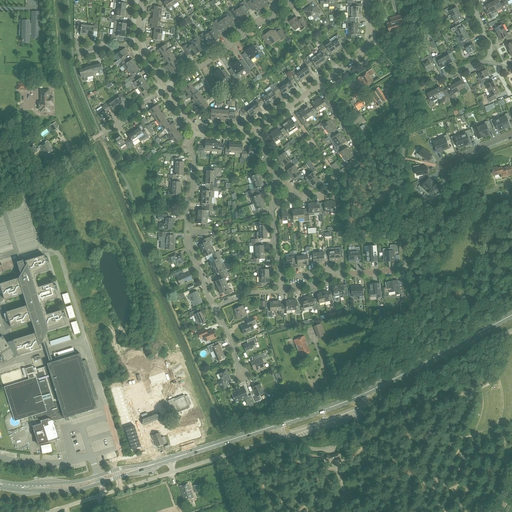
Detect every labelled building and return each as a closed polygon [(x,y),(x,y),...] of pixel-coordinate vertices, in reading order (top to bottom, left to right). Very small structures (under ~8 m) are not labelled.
[(115,9),(125,10),(125,3),(120,3),(120,0),(113,0),(112,9),(115,9)] [(161,0),(167,9),(172,6),(168,0),(166,0),(165,1),(164,0),(161,0)] [(255,9),(258,13),(261,11),(260,10),(262,8),(256,0),(253,2),(251,0),(250,0),(247,3),(253,10),(255,9)] [(265,2),(267,0),(256,0),(262,8),(267,5),(265,2)] [(498,0),(496,0),(492,2),(497,12),(503,9),(504,11),(507,9),(502,0),(501,0),(503,2),(500,4),(498,0)] [(502,0),(507,9),(510,7),(508,2),(511,0),(502,0)] [(238,9),(244,17),(249,13),(247,10),(250,9),(244,1),(240,4),(242,6),(238,9)] [(486,12),(490,19),(493,18),(492,16),(492,15),(495,14),(497,12),(492,2),(486,5),(489,10),(486,12)] [(350,12),(361,12),(360,9),(361,9),(361,6),(356,7),(356,4),(347,4),(347,7),(350,7),(350,12)] [(153,15),(161,16),(162,7),(154,6),(153,9),(151,9),(151,12),(153,12),(153,15)] [(307,18),(310,22),(314,19),(313,19),(317,16),(318,17),(322,14),(319,10),(319,11),(316,7),(313,9),(312,8),(311,8),(310,6),(303,11),(308,18),(307,18)] [(450,19),(460,13),(457,7),(453,10),(451,7),(444,10),(446,13),(449,11),(451,15),(448,16),(450,19)] [(111,19),(119,20),(119,16),(124,17),(125,10),(115,9),(114,15),(112,15),(111,19)] [(237,18),(239,20),(239,21),(243,19),(242,18),(244,17),(238,9),(235,11),(233,9),(229,11),(234,19),(237,18)] [(21,30),(21,43),(29,43),(29,39),(29,36),(31,36),(31,38),(39,38),(39,12),(31,12),(31,23),(29,23),(29,20),(19,20),(19,30),(21,30)] [(222,20),(228,28),(230,27),(231,28),(234,26),(231,22),(233,20),(228,12),(224,15),(226,17),(222,20)] [(344,19),(344,21),(354,21),(354,18),(362,18),(362,15),(361,15),(361,12),(350,12),(347,12),(347,18),(346,18),(346,19),(344,19)] [(458,26),(466,21),(464,18),(463,19),(460,13),(450,19),(451,21),(453,20),(455,23),(452,25),(453,28),(458,26)] [(387,23),(391,34),(391,33),(391,34),(390,32),(395,31),(396,32),(402,31),(400,24),(403,23),(401,15),(391,18),(392,22),(387,23)] [(289,22),(295,30),(299,28),(300,30),(303,28),(306,26),(302,20),(300,22),(296,17),(289,22)] [(324,25),(325,27),(329,24),(329,23),(330,22),(327,18),(325,20),(324,18),(321,20),(321,21),(321,22),(321,23),(320,23),(323,26),(324,25)] [(119,20),(111,19),(111,22),(113,22),(112,29),(125,31),(126,24),(119,23),(119,20)] [(221,29),(223,32),(228,28),(222,20),(219,22),(217,20),(213,23),(218,30),(221,29)] [(495,29),(498,34),(507,29),(504,24),(506,23),(504,20),(493,26),(495,29)] [(79,35),(86,36),(87,25),(81,24),(82,21),(78,21),(78,22),(77,22),(76,29),(80,30),(79,35)] [(348,29),(358,29),(358,26),(359,26),(359,23),(354,24),(354,21),(344,21),(343,21),(343,23),(343,24),(345,24),(345,29),(348,29)] [(86,36),(93,36),(93,31),(97,32),(98,25),(94,24),(94,26),(87,25),(86,36)] [(208,34),(213,42),(219,38),(217,35),(219,34),(213,26),(209,29),(211,31),(208,34)] [(459,36),(467,32),(464,26),(459,29),(458,26),(453,28),(451,29),(452,32),(456,31),(459,36)] [(277,31),(283,39),(285,38),(286,35),(282,28),(277,31)] [(124,37),(125,31),(112,29),(112,35),(111,35),(110,39),(118,40),(122,41),(123,37),(124,37)] [(347,35),(347,38),(354,38),(354,35),(359,35),(359,32),(358,32),(358,29),(348,29),(348,34),(347,35)] [(505,38),(507,41),(511,38),(511,34),(510,31),(507,33),(505,31),(507,30),(507,29),(498,34),(501,40),(505,38)] [(270,31),(262,37),(267,43),(270,41),(272,44),(280,38),(278,35),(275,37),(270,31)] [(457,49),(460,47),(467,43),(465,40),(470,38),(467,32),(459,36),(459,37),(456,38),(459,45),(456,46),(457,49)] [(206,42),(208,45),(213,42),(208,34),(204,36),(202,34),(198,36),(204,44),(206,42)] [(329,40),(331,42),(336,51),(342,47),(339,43),(342,41),(337,35),(329,40)] [(191,45),(197,53),(202,49),(200,46),(203,45),(197,37),(193,40),(195,42),(191,45)] [(321,46),(325,52),(328,50),(331,54),(336,51),(331,42),(325,46),(324,44),(321,46)] [(460,47),(462,50),(465,48),(468,54),(476,50),(473,44),(469,46),(467,43),(460,47)] [(160,51),(162,54),(168,49),(165,44),(156,50),(158,53),(160,51)] [(190,53),(192,56),(197,53),(191,45),(188,47),(186,44),(182,47),(187,55),(190,53)] [(253,45),(248,48),(254,57),(258,55),(260,58),(264,55),(260,50),(258,47),(257,45),(254,47),(253,45)] [(318,54),(316,56),(322,64),(327,61),(323,54),(325,52),(321,46),(318,48),(320,50),(317,52),(318,54)] [(163,60),(172,54),(170,52),(173,50),(172,47),(168,50),(168,49),(162,54),(163,57),(161,58),(163,60)] [(120,64),(126,59),(125,56),(128,54),(124,48),(116,54),(120,59),(118,61),(120,64)] [(244,51),(245,53),(242,55),(251,68),(254,66),(251,60),(254,57),(248,48),(244,51)] [(423,63),(427,71),(433,68),(431,64),(434,62),(430,55),(429,54),(426,48),(424,49),(428,56),(427,57),(427,58),(425,59),(426,62),(423,63)] [(442,58),(447,66),(453,62),(450,58),(453,56),(450,49),(447,51),(448,55),(442,58)] [(168,64),(173,61),(175,59),(172,54),(163,60),(165,63),(167,61),(168,64)] [(306,60),(311,66),(313,64),(315,66),(316,68),(322,64),(316,56),(315,57),(313,55),(310,57),(309,56),(308,56),(306,58),(307,59),(306,60)] [(430,55),(434,62),(436,66),(439,64),(441,68),(447,66),(442,58),(437,60),(435,57),(432,59),(430,55)] [(127,70),(136,65),(132,59),(128,62),(126,59),(120,64),(118,65),(120,68),(122,66),(125,70),(126,69),(127,70)] [(300,69),(306,77),(312,74),(309,70),(308,68),(311,66),(306,60),(306,59),(304,61),(303,62),(306,65),(300,69)] [(244,70),(247,74),(251,72),(243,60),(240,63),(238,60),(234,63),(241,73),(244,70)] [(169,71),(176,66),(173,61),(168,64),(164,67),(165,69),(167,68),(169,71)] [(90,64),(93,74),(99,73),(99,74),(103,73),(101,64),(97,65),(97,63),(90,64)] [(241,73),(234,63),(230,66),(231,68),(228,71),(236,82),(239,79),(237,75),(241,73)] [(83,77),(84,81),(88,80),(87,78),(93,76),(93,74),(90,64),(83,66),(85,70),(79,72),(81,77),(83,77)] [(129,81),(136,77),(134,74),(140,70),(136,65),(127,70),(131,76),(128,78),(129,81)] [(169,75),(171,77),(179,71),(176,66),(169,71),(171,73),(169,75)] [(219,69),(215,72),(222,82),(226,79),(228,83),(232,80),(224,69),(221,71),(219,69)] [(298,77),(301,81),(306,77),(300,69),(295,73),(293,70),(290,72),(295,79),(298,77)] [(356,79),(355,80),(358,86),(360,85),(362,89),(373,81),(370,76),(374,73),(371,69),(367,72),(356,79)] [(480,84),(487,81),(486,81),(485,78),(489,76),(490,74),(489,72),(487,72),(486,70),(478,74),(480,77),(477,78),(479,81),(478,81),(479,85),(480,84)] [(222,82),(215,72),(211,75),(212,76),(208,78),(216,88),(219,86),(218,84),(222,82)] [(283,83),(289,92),(295,88),(292,84),(295,82),(290,76),(287,77),(289,80),(283,83)] [(125,85),(127,88),(134,83),(137,88),(146,83),(142,77),(138,80),(136,77),(129,81),(130,81),(125,85)] [(353,81),(355,80),(356,79),(354,77),(347,82),(350,85),(354,82),(353,81)] [(455,83),(459,91),(465,88),(467,91),(470,89),(467,83),(464,85),(461,80),(455,83)] [(489,91),(496,87),(493,81),(489,84),(487,81),(480,84),(482,87),(484,90),(487,88),(489,91)] [(140,95),(143,99),(149,95),(146,91),(149,88),(146,83),(137,88),(141,94),(140,95)] [(186,92),(193,88),(190,83),(181,88),(183,91),(185,90),(186,92)] [(272,85),(278,93),(281,91),(284,96),(289,92),(283,83),(278,87),(275,83),(272,85)] [(448,91),(453,100),(456,98),(454,94),(459,91),(455,83),(450,86),(451,89),(448,91)] [(267,95),(273,103),(278,99),(276,95),(278,93),(272,85),(272,84),(269,86),(271,89),(265,93),(267,95)] [(434,91),(438,99),(440,103),(445,101),(451,98),(447,89),(445,90),(443,87),(440,88),(434,91)] [(488,99),(490,102),(496,98),(495,95),(499,93),(496,87),(489,91),(490,94),(487,96),(488,99)] [(188,98),(191,96),(197,93),(193,88),(186,92),(188,95),(186,96),(188,98)] [(369,94),(377,106),(386,100),(378,88),(369,94)] [(41,109),(41,111),(49,111),(49,105),(52,105),(52,98),(49,98),(48,90),(40,90),(41,102),(38,102),(38,109),(41,109)] [(191,100),(193,102),(202,96),(198,91),(197,93),(191,96),(193,99),(191,100)] [(427,100),(431,107),(435,105),(433,101),(438,99),(434,91),(427,94),(430,98),(427,100)] [(114,100),(119,109),(125,105),(122,101),(125,99),(124,97),(122,95),(121,93),(117,95),(118,97),(114,100)] [(257,98),(262,105),(264,103),(267,107),(273,103),(267,95),(262,98),(260,96),(259,94),(256,96),(258,98),(257,98)] [(194,105),(196,103),(198,106),(205,101),(207,100),(206,98),(203,99),(202,96),(193,102),(194,105)] [(361,100),(365,105),(366,107),(371,103),(367,96),(361,100)] [(251,106),(256,114),(262,111),(259,107),(262,105),(257,98),(255,100),(256,102),(251,106)] [(316,100),(322,109),(325,107),(326,108),(327,109),(328,108),(330,110),(332,109),(325,99),(323,101),(321,98),(319,99),(318,98),(316,100)] [(104,104),(108,110),(111,109),(114,113),(119,109),(114,100),(108,104),(107,102),(104,104)] [(314,112),(317,116),(319,114),(317,112),(322,109),(316,100),(313,102),(314,103),(312,104),(316,111),(314,112)] [(354,105),(358,111),(361,109),(360,108),(365,105),(361,100),(354,105)] [(198,110),(200,112),(208,106),(205,101),(198,106),(200,109),(198,110)] [(97,111),(104,122),(109,118),(106,112),(108,110),(104,104),(101,106),(102,108),(97,111)] [(149,110),(153,115),(159,110),(158,108),(160,107),(158,104),(149,110)] [(248,114),(251,118),(256,114),(251,106),(245,109),(244,108),(241,110),(245,116),(248,114)] [(302,109),(308,118),(313,115),(314,117),(317,116),(314,112),(312,114),(308,107),(306,108),(305,107),(302,109)] [(301,122),(303,125),(307,123),(305,120),(308,118),(302,109),(299,111),(300,112),(298,113),(300,116),(297,118),(301,123),(301,122)] [(153,115),(156,120),(165,114),(163,112),(161,113),(159,110),(153,115)] [(510,127),(508,120),(510,119),(508,113),(505,114),(505,115),(500,117),(500,118),(504,129),(510,127)] [(156,120),(159,125),(166,120),(165,118),(166,117),(165,114),(156,120)] [(362,115),(353,121),(355,125),(365,119),(362,115)] [(496,125),(497,128),(499,131),(504,129),(500,118),(500,117),(500,116),(490,120),(493,126),(496,125)] [(286,121),(292,130),(297,127),(298,130),(299,129),(300,128),(301,128),(296,121),(294,122),(292,119),(290,120),(289,119),(286,121)] [(163,130),(165,128),(171,124),(170,122),(168,123),(166,120),(159,125),(163,130)] [(324,130),(325,129),(334,124),(332,121),(331,121),(330,120),(323,124),(322,122),(319,124),(319,125),(316,126),(318,128),(321,126),(324,130)] [(282,129),(287,137),(289,136),(290,136),(288,133),(292,130),(286,121),(284,123),(284,124),(282,126),(284,128),(282,129)] [(480,127),(484,137),(485,137),(489,135),(490,135),(487,128),(490,127),(488,121),(485,122),(486,124),(480,126),(480,127)] [(46,128),(50,133),(59,127),(55,122),(46,128)] [(165,128),(169,133),(176,129),(174,126),(175,125),(174,122),(171,124),(165,128)] [(326,135),(328,138),(335,132),(334,130),(336,129),(335,127),(336,126),(334,124),(325,129),(328,134),(326,135)] [(480,126),(480,125),(474,127),(474,126),(471,128),(473,134),(476,133),(478,139),(484,137),(480,127),(480,126)] [(138,126),(132,130),(140,141),(148,136),(150,135),(145,128),(141,130),(138,126)] [(273,130),(279,139),(283,136),(285,139),(287,137),(282,129),(280,131),(278,128),(276,130),(276,129),(273,130)] [(169,133),(172,138),(181,132),(179,130),(177,131),(176,129),(169,133)] [(129,138),(127,140),(132,147),(135,146),(134,145),(140,141),(140,142),(140,141),(132,130),(127,134),(129,138)] [(269,140),(274,147),(276,145),(275,142),(279,139),(273,130),(270,133),(271,134),(269,135),(271,138),(269,140)] [(471,136),(469,130),(460,134),(465,146),(470,144),(468,137),(471,136)] [(172,138),(176,143),(182,138),(181,136),(183,135),(181,132),(172,138)] [(330,141),(332,144),(343,137),(341,134),(340,135),(339,133),(337,134),(335,132),(328,138),(325,140),(326,141),(328,140),(330,141)] [(460,134),(451,137),(453,143),(456,142),(459,148),(465,146),(460,134)] [(114,139),(120,147),(125,144),(129,149),(132,147),(127,140),(124,141),(120,135),(114,139)] [(450,141),(447,135),(439,138),(444,151),(449,148),(447,142),(450,141)] [(334,149),(336,152),(343,147),(341,145),(345,142),(344,140),(345,139),(343,137),(332,144),(335,147),(334,149)] [(438,153),(444,151),(439,138),(430,141),(432,147),(435,146),(438,153)] [(40,149),(45,156),(53,150),(47,141),(38,147),(39,147),(36,149),(33,145),(29,148),(33,154),(38,151),(40,149)] [(201,157),(205,157),(205,153),(204,153),(204,151),(211,151),(212,141),(205,141),(205,146),(198,145),(198,156),(201,156),(201,157)] [(212,141),(211,151),(217,152),(217,154),(221,154),(222,147),(218,146),(218,142),(212,141)] [(235,153),(236,143),(229,142),(229,144),(225,144),(225,154),(228,154),(228,152),(235,153)] [(242,143),(236,143),(235,153),(241,153),(241,160),(240,160),(240,164),(244,164),(244,158),(245,158),(245,151),(242,151),(242,143)] [(245,158),(248,159),(248,157),(255,157),(256,147),(249,146),(248,151),(245,151),(245,158)] [(343,147),(336,152),(338,155),(339,155),(340,154),(343,157),(351,151),(350,148),(348,149),(347,147),(344,149),(343,147)] [(279,162),(288,156),(285,152),(288,150),(286,148),(282,150),(284,153),(277,157),(279,159),(277,160),(279,162)] [(421,159),(422,157),(429,161),(432,155),(421,148),(415,156),(421,159)] [(343,163),(345,165),(348,163),(347,161),(355,156),(351,151),(343,157),(345,161),(343,163)] [(291,164),(297,161),(295,158),(291,161),(288,156),(279,162),(281,165),(282,165),(284,167),(290,162),(291,164)] [(173,168),(183,169),(183,162),(179,162),(179,158),(171,158),(171,161),(171,165),(172,165),(173,166),(173,168)] [(287,173),(288,176),(297,170),(294,165),(298,163),(297,161),(291,164),(293,166),(286,171),(288,173),(287,173)] [(416,169),(417,176),(428,174),(427,167),(420,168),(420,165),(413,166),(414,170),(416,169)] [(503,176),(504,177),(511,174),(511,169),(511,166),(502,169),(502,167),(497,168),(497,167),(492,168),(494,175),(501,173),(502,176),(503,176)] [(206,171),(206,177),(216,178),(216,171),(220,172),(220,171),(221,171),(221,170),(221,168),(211,167),(211,171),(206,171)] [(168,178),(176,179),(176,175),(183,176),(183,169),(173,168),(173,175),(168,174),(167,178),(168,178)] [(305,180),(307,183),(316,177),(313,172),(316,170),(314,168),(310,171),(312,173),(305,177),(306,180),(305,180)] [(291,178),(293,180),(296,178),(297,180),(304,175),(302,171),(299,172),(297,170),(288,176),(290,179),(291,178)] [(249,177),(251,183),(261,180),(259,173),(255,175),(253,172),(246,174),(247,178),(249,177)] [(216,178),(206,177),(205,184),(211,184),(210,188),(217,188),(218,184),(215,184),(216,178)] [(310,185),(311,187),(315,184),(317,186),(323,182),(321,179),(319,179),(318,180),(316,177),(307,183),(309,186),(310,185)] [(170,188),(180,189),(180,182),(176,182),(176,179),(168,178),(168,181),(170,182),(170,188)] [(430,179),(429,179),(425,183),(423,181),(418,187),(425,193),(434,183),(434,182),(433,182),(430,179)] [(261,180),(251,183),(254,189),(263,186),(261,180)] [(432,201),(437,195),(434,192),(439,187),(434,183),(425,193),(430,197),(428,199),(432,201)] [(179,196),(180,189),(170,188),(170,191),(168,191),(167,198),(175,199),(175,195),(179,196)] [(201,197),(211,198),(214,198),(214,191),(220,191),(220,188),(219,188),(217,188),(210,188),(210,191),(202,190),(201,197)] [(459,193),(459,199),(476,196),(476,191),(459,193)] [(251,198),(253,204),(263,201),(260,194),(256,196),(255,193),(248,195),(249,198),(251,198)] [(206,204),(206,207),(216,208),(216,204),(211,204),(211,198),(201,197),(201,204),(206,204)] [(329,201),(330,211),(335,211),(335,214),(338,213),(338,209),(335,209),(335,201),(332,202),(332,200),(329,201)] [(253,211),(254,214),(257,213),(262,212),(260,209),(265,207),(263,201),(253,204),(255,210),(253,211)] [(322,211),(322,215),(325,214),(325,212),(330,211),(329,201),(325,201),(325,202),(323,202),(324,210),(322,211)] [(305,209),(306,221),(309,221),(309,216),(314,216),(313,202),(309,202),(309,204),(305,204),(305,209)] [(313,202),(314,216),(319,215),(322,215),(322,211),(319,211),(318,203),(316,203),(316,202),(313,202)] [(207,217),(207,218),(209,218),(209,211),(214,211),(215,211),(216,208),(206,207),(206,211),(198,210),(197,217),(207,217)] [(290,219),(290,223),(293,223),(293,220),(298,220),(297,209),(294,209),(294,210),(292,211),(292,218),(290,219)] [(306,221),(305,209),(301,210),(300,209),(297,209),(298,220),(303,219),(304,222),(306,221)] [(278,216),(279,224),(282,224),(282,221),(287,220),(288,223),(290,223),(290,219),(287,219),(287,211),(284,211),(284,210),(281,210),(281,216),(278,216)] [(159,229),(171,229),(172,222),(173,223),(173,219),(168,218),(168,214),(153,213),(158,214),(157,219),(163,220),(162,224),(159,223),(159,229)] [(201,227),(210,228),(210,224),(207,224),(207,218),(207,217),(197,217),(197,224),(202,224),(201,227)] [(256,232),(267,232),(266,225),(260,225),(260,222),(252,222),(252,226),(254,226),(254,230),(256,230),(256,232)] [(164,249),(173,249),(174,236),(169,235),(169,232),(159,232),(158,237),(163,237),(162,242),(161,243),(160,247),(162,249),(164,249)] [(250,239),(250,243),(258,242),(258,239),(267,239),(267,232),(256,232),(257,239),(250,239)] [(210,239),(209,237),(200,241),(201,244),(199,245),(201,251),(211,247),(213,246),(210,239)] [(253,246),(253,253),(263,252),(263,245),(258,246),(258,242),(250,243),(250,246),(253,246)] [(382,249),(383,262),(394,261),(394,253),(398,252),(396,244),(390,245),(390,249),(382,249)] [(364,246),(366,262),(377,261),(376,245),(364,246)] [(213,257),(208,259),(220,254),(218,251),(216,252),(213,246),(211,247),(201,251),(204,257),(212,254),(213,257)] [(302,256),(303,267),(306,266),(306,265),(308,265),(307,255),(307,254),(310,254),(309,247),(306,248),(305,249),(305,253),(302,253),(302,256)] [(312,247),(309,247),(310,254),(312,254),(313,263),(315,262),(315,264),(318,263),(317,252),(313,253),(312,247)] [(339,250),(334,251),(335,262),(338,261),(338,260),(340,260),(339,251),(342,251),(341,247),(338,247),(339,250)] [(348,251),(349,262),(353,262),(353,261),(360,260),(359,247),(355,248),(356,250),(348,251)] [(328,248),(325,249),(326,253),(328,253),(329,261),(331,261),(331,262),(335,262),(334,251),(329,251),(328,248)] [(323,252),(317,252),(318,263),(322,263),(322,262),(324,262),(323,253),(326,253),(325,249),(323,249),(323,252)] [(294,258),(293,254),(293,251),(290,251),(291,253),(289,254),(289,257),(285,258),(286,268),(290,268),(289,267),(292,266),(291,263),(294,263),(294,258)] [(251,259),(252,263),(259,262),(258,259),(264,259),(263,252),(253,253),(253,259),(251,259)] [(296,253),(293,254),(294,258),(296,258),(297,266),(299,266),(299,267),(303,267),(302,256),(297,257),(296,253)] [(51,255),(54,267),(59,266),(57,254),(51,255)] [(174,262),(176,266),(184,262),(181,255),(175,257),(173,254),(167,256),(170,264),(174,262)] [(210,262),(212,268),(221,264),(219,258),(221,257),(220,254),(213,257),(214,260),(210,262)] [(0,357),(2,357),(3,360),(15,356),(18,355),(41,348),(40,343),(42,343),(47,341),(45,334),(47,331),(66,325),(61,310),(46,315),(42,302),(57,298),(52,283),(38,287),(34,275),(49,270),(44,255),(25,261),(26,266),(24,270),(23,270),(22,270),(21,270),(21,271),(21,272),(20,272),(21,273),(21,274),(22,274),(20,278),(0,283),(0,286),(4,299),(24,293),(27,306),(6,312),(11,327),(32,321),(36,333),(7,342),(3,336),(0,337),(0,357)] [(221,264),(212,268),(215,274),(219,272),(221,275),(228,272),(226,269),(223,263),(221,264)] [(258,274),(258,276),(269,276),(268,269),(263,269),(263,266),(256,267),(256,270),(258,270),(258,271),(257,271),(257,272),(256,272),(256,273),(257,273),(257,274),(258,274)] [(176,277),(180,285),(192,280),(188,272),(184,274),(182,270),(172,274),(174,278),(176,277)] [(229,275),(228,272),(221,275),(222,279),(215,282),(217,288),(227,284),(224,278),(229,275)] [(257,283),(257,287),(264,286),(264,283),(269,283),(269,276),(258,276),(258,283),(257,283)] [(64,278),(58,280),(62,291),(68,289),(64,278)] [(400,294),(402,293),(401,281),(397,281),(397,280),(386,282),(387,287),(383,288),(384,297),(388,296),(387,293),(395,292),(396,295),(400,294)] [(377,295),(377,298),(381,297),(380,283),(368,284),(369,295),(377,295)] [(225,292),(226,295),(232,292),(231,289),(229,290),(227,284),(217,288),(220,294),(225,292)] [(340,284),(337,285),(339,295),(343,294),(343,297),(348,296),(347,288),(343,289),(342,285),(340,285),(340,284)] [(336,296),(339,295),(337,285),(333,286),(334,287),(332,288),(333,292),(330,293),(331,297),(333,305),(334,304),(334,303),(336,302),(337,300),(336,296)] [(355,287),(355,286),(351,287),(351,290),(349,290),(349,297),(352,297),(359,297),(359,299),(363,299),(362,286),(355,287)] [(65,303),(71,301),(68,291),(62,293),(65,303)] [(197,291),(187,296),(188,300),(191,299),(194,306),(201,302),(197,291)] [(325,291),(322,292),(324,302),(325,302),(325,304),(330,303),(331,307),(334,306),(333,305),(331,297),(330,293),(330,292),(328,293),(327,292),(325,292),(325,291)] [(317,298),(315,298),(317,308),(320,307),(319,303),(324,302),(322,292),(318,292),(319,294),(317,294),(317,298)] [(306,297),(309,307),(312,306),(312,309),(314,310),(318,309),(317,308),(315,298),(313,299),(312,296),(310,297),(309,296),(306,297)] [(300,308),(301,312),(304,311),(304,308),(309,307),(306,297),(303,298),(303,299),(301,299),(303,307),(300,308)] [(291,300),(292,310),(295,310),(295,313),(296,314),(300,314),(300,312),(299,308),(299,303),(297,303),(297,301),(294,301),(294,299),(291,300)] [(267,314),(267,318),(272,317),(272,311),(275,311),(275,300),(271,301),(272,302),(269,302),(269,310),(267,310),(267,314)] [(275,300),(275,311),(278,311),(279,314),(279,316),(281,318),(283,318),(283,314),(284,314),(283,304),(280,304),(280,301),(278,301),(278,300),(275,300)] [(286,304),(283,304),(284,314),(287,314),(286,310),(292,310),(291,300),(288,300),(288,301),(286,301),(286,304)] [(73,304),(67,305),(69,317),(75,316),(73,304)] [(236,316),(238,319),(246,316),(242,306),(234,309),(237,316),(236,316)] [(194,315),(198,325),(205,321),(201,312),(197,314),(195,311),(188,313),(190,317),(194,315)] [(244,335),(254,330),(252,325),(256,324),(253,317),(245,320),(247,324),(241,327),(244,335)] [(71,321),(76,335),(81,333),(77,320),(71,321)] [(323,328),(321,324),(314,326),(315,328),(318,338),(326,336),(323,328)] [(204,337),(206,341),(216,337),(213,330),(206,332),(205,329),(197,332),(200,339),(204,337)] [(70,335),(50,341),(51,344),(71,338),(70,335)] [(293,340),(300,356),(310,352),(304,336),(293,340)] [(244,346),(247,353),(256,349),(254,344),(257,343),(257,341),(259,341),(257,338),(256,338),(255,337),(246,340),(248,344),(244,346)] [(214,351),(218,361),(225,358),(219,345),(215,347),(213,344),(207,346),(210,353),(214,351)] [(54,354),(55,357),(74,352),(73,348),(54,354)] [(262,353),(260,355),(261,358),(251,363),(254,370),(257,368),(258,372),(262,370),(262,369),(264,368),(265,369),(266,369),(264,365),(262,360),(268,357),(266,352),(262,353)] [(37,419),(40,421),(48,418),(54,421),(66,418),(67,421),(70,420),(68,417),(97,408),(94,400),(98,399),(86,360),(82,361),(80,353),(47,364),(48,366),(34,370),(33,366),(25,369),(28,379),(4,387),(14,421),(31,416),(33,420),(37,419)] [(218,382),(221,390),(228,387),(226,382),(230,380),(226,371),(219,374),(222,381),(218,382)] [(158,378),(160,386),(167,384),(165,376),(158,378)] [(158,378),(151,380),(153,388),(160,386),(158,378)] [(255,395),(252,396),(254,402),(254,403),(260,400),(258,396),(263,394),(259,385),(252,387),(255,395)] [(247,404),(254,402),(252,396),(251,395),(248,396),(247,393),(246,393),(244,388),(235,392),(234,390),(231,392),(234,400),(234,401),(235,401),(244,397),(245,398),(247,404)] [(168,401),(173,411),(178,409),(177,408),(179,408),(180,410),(188,407),(187,406),(191,404),(188,395),(185,396),(184,395),(180,397),(180,398),(175,400),(174,398),(168,401)] [(142,418),(144,425),(150,422),(158,419),(156,413),(148,416),(148,415),(142,418)] [(48,418),(40,421),(41,423),(32,426),(38,445),(51,441),(59,438),(54,421),(48,418)] [(194,430),(196,437),(203,435),(201,427),(194,430)] [(194,430),(187,432),(189,440),(196,437),(194,430)] [(180,434),(182,442),(189,440),(187,432),(180,434)] [(154,441),(156,446),(167,442),(165,436),(161,438),(159,433),(151,436),(153,441),(154,441)] [(173,436),(175,444),(182,442),(180,434),(173,436)] [(327,460),(327,462),(334,460),(342,458),(341,456),(342,454),(338,451),(336,453),(333,454),(329,455),(327,454),(324,459),(327,460)] [(193,486),(195,493),(204,490),(201,483),(193,486)] [(179,486),(184,501),(193,498),(191,489),(190,490),(188,484),(179,486)]
